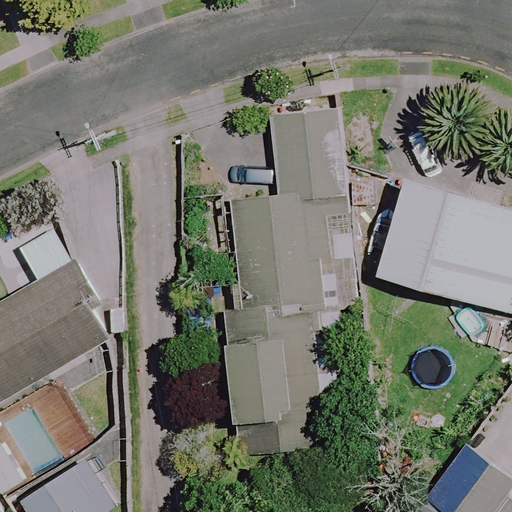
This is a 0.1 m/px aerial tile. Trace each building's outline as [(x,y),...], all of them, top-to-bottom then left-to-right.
[(335,109),(259,116),(262,153),(226,156),(238,304),(225,305),(235,425),(256,423),(259,459),(353,451),(342,333),(340,311),(353,310),(335,109)] [(511,208),(408,178),(380,275),(511,313),(511,208)] [(0,401),(113,337),(71,265),(0,306),(0,487),(26,473),(0,428),(0,401)] [(418,511),(511,511),(511,503),(503,497),(511,484),(511,481),(466,447),(437,487),(418,511)] [(104,511),(116,504),(85,460),(19,505),(24,511),(104,511)]
